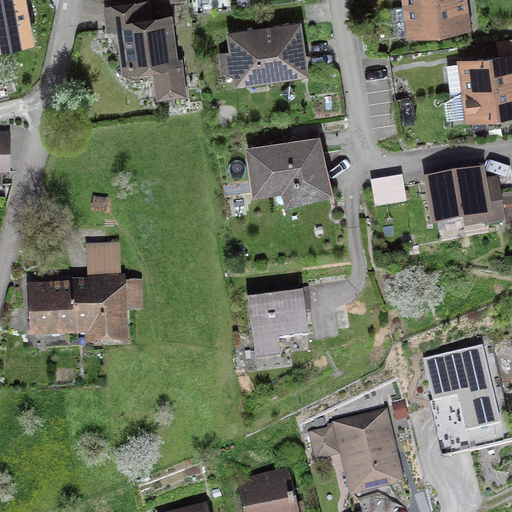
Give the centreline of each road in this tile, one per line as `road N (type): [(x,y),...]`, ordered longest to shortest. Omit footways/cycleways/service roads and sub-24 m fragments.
road 1 (residential): [(71,0),(0,273)]
road 2 (residential): [(339,0),(369,153)]
